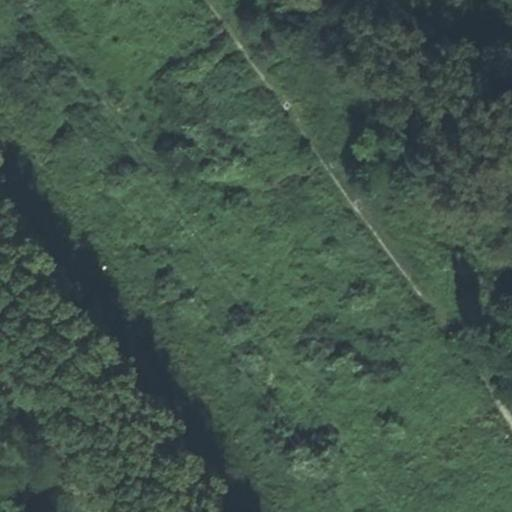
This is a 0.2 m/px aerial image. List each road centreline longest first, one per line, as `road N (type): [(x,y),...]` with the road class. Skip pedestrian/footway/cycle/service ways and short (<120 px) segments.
road 1 (track): [(207,0),(511,418)]
road 2 (secondary): [(0,206),(220,511)]
